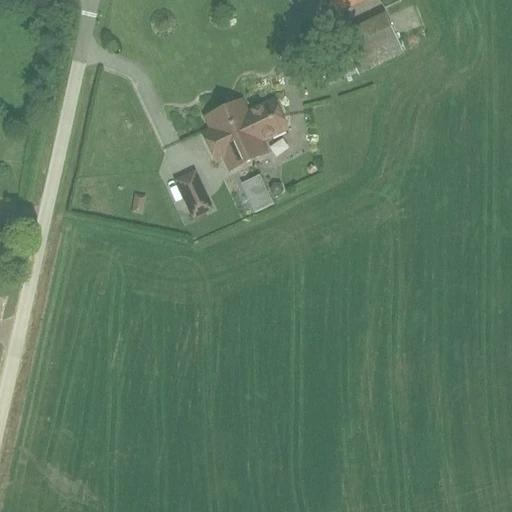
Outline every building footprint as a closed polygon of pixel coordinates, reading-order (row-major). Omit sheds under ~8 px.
[(330,0),(337,14),(367,0),(330,0)] [(335,74),(354,66),(359,76),(404,55),(384,14),(340,35),(338,31),(320,40),(335,74)] [(262,142),(288,130),(274,101),(248,113),(242,101),(206,118),(211,130),(203,134),(217,163),(225,159),(231,171),(267,154),(262,142)] [(195,173),(177,182),(194,218),(212,209),(195,173)] [(144,215),(146,197),(134,196),(132,214),(144,215)]
